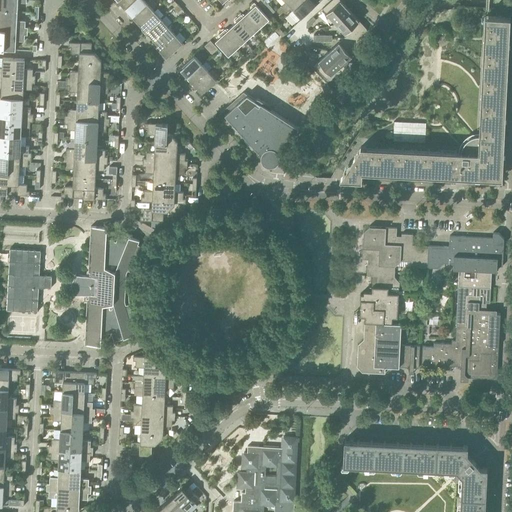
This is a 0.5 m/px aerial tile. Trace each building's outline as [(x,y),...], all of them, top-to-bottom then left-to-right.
[(6,0),(6,11),(18,11),(18,2),(27,2),(26,0),(6,0)] [(147,2),(144,0),(133,0),(125,8),(129,12),(127,14),(130,17),(147,2)] [(288,0),(286,2),(294,10),(304,0),(288,0)] [(290,13),(297,21),(316,5),(311,0),(304,0),(294,10),(290,13)] [(331,0),(322,8),(336,23),(350,10),(340,0),(331,0)] [(154,10),(147,2),(130,17),(133,20),(135,19),(139,24),(154,10)] [(252,7),(248,12),(261,26),(269,19),(254,2),(251,6),(252,7)] [(268,3),(267,4),(263,7),(270,15),(275,11),(268,3)] [(178,13),(182,9),(177,4),(173,8),(178,13)] [(161,18),(154,10),(139,24),(143,28),(142,30),(145,33),(161,18)] [(364,25),(350,10),(336,23),(347,35),(349,38),(364,25)] [(18,11),(6,11),(5,30),(28,31),(28,27),(26,27),(26,20),(17,20),(18,11)] [(253,33),(261,26),(248,12),(243,16),(241,14),(238,17),(253,33)] [(345,171),(340,179),(362,180),(363,172),(369,172),(455,176),(503,179),(505,137),(511,18),(511,17),(488,16),(482,135),(478,135),(475,135),(473,136),(471,137),(469,138),(467,140),(466,141),(464,143),(463,145),(462,147),(461,150),(461,151),(461,154),(359,149),(345,171)] [(236,22),(232,26),(245,41),(253,33),(238,17),(235,20),(236,22)] [(149,35),(154,40),(168,26),(161,18),(145,33),(148,36),(149,35)] [(349,38),(347,35),(343,38),(356,52),(367,36),(368,33),(368,30),(366,28),(364,25),(349,38)] [(176,34),(168,26),(154,40),(158,44),(156,46),(159,49),(176,34)] [(237,48),(245,41),(232,26),(227,30),(225,28),(222,31),(237,48)] [(28,31),(5,30),(4,49),(16,50),(17,40),(25,41),(25,34),(28,35),(28,31)] [(229,55),(237,48),(222,31),(219,34),(221,36),(216,41),(229,55)] [(262,44),(266,48),(279,37),(275,33),(262,44)] [(183,43),(176,34),(159,49),(167,58),(183,43)] [(356,52),(343,38),(329,51),(342,65),(356,52)] [(205,46),(212,54),(218,48),(211,40),(205,46)] [(80,53),(79,62),(90,63),(101,63),(101,60),(95,53),(91,52),(92,43),(69,42),(69,46),(72,46),(71,53),(80,53)] [(342,65),(329,51),(314,65),(327,79),(342,65)] [(183,72),(188,77),(202,64),(194,55),(178,70),(181,74),(183,72)] [(0,77),(13,78),(14,58),(3,58),(3,67),(0,67),(0,77)] [(25,59),(14,58),(13,78),(35,79),(35,76),(33,75),(33,69),(25,68),(25,59)] [(89,82),(90,63),(79,62),(79,71),(70,71),(70,77),(67,77),(67,81),(89,82)] [(101,63),(90,63),(89,82),(111,83),(112,79),(109,79),(109,73),(101,72),(101,63)] [(209,71),(202,64),(188,77),(192,81),(190,83),(193,86),(209,71)] [(217,80),(209,71),(193,86),(196,90),(197,88),(202,93),(217,80)] [(0,87),(2,88),(1,97),(12,97),(13,78),(0,77),(0,87)] [(13,78),(12,97),(23,98),(24,89),(32,89),(32,83),(35,83),(35,79),(13,78)] [(77,100),(88,101),(89,82),(67,81),(67,84),(70,84),(69,91),(78,91),(77,100)] [(89,82),(88,101),(99,101),(100,92),(108,93),(109,86),(111,86),(111,83),(89,82)] [(245,92),(221,114),(225,119),(228,117),(234,124),(232,126),(237,133),(240,131),(246,138),(244,140),(250,146),(252,144),(258,151),(256,153),(265,164),(266,163),(269,167),(274,167),(276,163),(283,153),(280,150),(286,141),(289,143),(292,139),(299,128),(270,109),(272,106),(260,98),(259,98),(258,98),(257,98),(256,98),(256,99),(255,99),(245,92)] [(0,115),(11,116),(12,97),(1,97),(1,106),(0,105),(0,115)] [(23,107),(23,98),(12,97),(11,116),(33,117),(33,114),(31,114),(31,107),(23,107)] [(66,119),(87,120),(88,101),(77,100),(77,109),(68,109),(68,115),(66,115),(66,119)] [(88,101),(87,120),(109,121),(110,118),(107,117),(107,111),(99,111),(99,101),(88,101)] [(0,135),(10,136),(11,116),(0,115),(0,135)] [(11,116),(10,136),(21,136),(22,127),(30,127),(30,121),(33,121),(33,117),(11,116)] [(75,139),(86,139),(87,120),(66,119),(65,123),(68,123),(68,129),(76,130),(75,139)] [(87,120),(86,139),(97,140),(98,131),(106,131),(107,125),(109,125),(109,121),(87,120)] [(425,143),(426,124),(426,123),(394,121),(394,124),(394,128),(393,141),(425,143)] [(145,123),(145,127),(148,127),(148,134),(156,134),(155,143),(166,143),(178,144),(178,141),(171,134),(167,133),(168,124),(145,123)] [(0,154),(9,155),(10,136),(0,135),(0,154)] [(10,136),(9,155),(31,156),(31,153),(29,152),(29,146),(21,145),(21,136),(10,136)] [(64,158),(86,159),(86,139),(75,139),(75,148),(67,148),(66,154),(64,154),(64,158)] [(86,139),(86,159),(107,160),(108,156),(105,156),(105,150),(97,149),(97,140),(86,139)] [(165,163),(166,143),(155,143),(155,152),(147,152),(146,158),(144,158),(143,162),(165,163)] [(177,153),(178,144),(166,143),(165,163),(188,164),(188,160),(185,160),(185,154),(177,153)] [(0,173),(8,174),(9,155),(0,154),(0,173)] [(9,155),(8,174),(20,175),(20,166),(28,166),(28,160),(31,160),(31,156),(9,155)] [(74,177),(85,178),(86,159),(64,158),(63,161),(66,161),(66,168),(74,168),(74,177)] [(86,159),(85,178),(96,178),(96,169),(104,170),(105,163),(107,164),(107,160),(86,159)] [(153,181),(165,182),(165,163),(143,162),(143,165),(146,165),(146,172),(154,172),(153,181)] [(165,163),(165,182),(176,182),(176,173),(184,174),(185,167),(187,168),(188,164),(165,163)] [(0,193),(7,194),(8,174),(0,173),(0,193)] [(8,174),(7,194),(29,195),(30,191),(27,191),(27,184),(19,184),(20,175),(8,174)] [(62,196),(84,197),(85,178),(74,177),(73,186),(65,186),(64,192),(62,192),(62,196)] [(95,188),(96,178),(85,178),(84,197),(106,199),(106,195),(103,194),(103,188),(95,188)] [(153,201),(164,201),(165,182),(153,181),(153,190),(145,190),(144,196),(142,196),(142,200),(152,201),(153,201)] [(176,182),(165,182),(164,201),(175,202),(186,203),(186,198),(183,198),(183,192),(175,192),(176,182)] [(164,201),(153,201),(152,201),(152,210),(144,209),(143,216),(141,215),(141,220),(152,220),(162,221),(163,221),(164,211),(167,211),(175,205),(175,202),(164,201)] [(120,233),(117,241),(116,241),(107,237),(107,227),(91,226),(89,272),(90,272),(90,276),(84,275),(84,276),(76,274),(71,284),(74,295),(83,294),(83,295),(89,294),(89,299),(87,299),(85,344),(102,345),(102,335),(112,332),(114,341),(135,335),(134,331),(138,329),(135,323),(132,315),(131,311),(130,304),(126,304),(125,301),(126,273),(128,270),(132,271),(133,266),(134,262),(137,256),(142,247),(138,244),(140,241),(120,233)] [(364,231),(363,259),(368,259),(368,264),(367,275),(372,276),(372,286),(380,286),(380,289),(387,289),(386,291),(399,292),(400,282),(395,277),(395,266),(401,261),(411,261),(416,267),(427,268),(429,246),(417,245),(412,245),(413,234),(402,234),(402,236),(397,236),(397,228),(370,227),(364,231)] [(449,247),(448,263),(454,264),(454,269),(459,269),(458,286),(491,288),(491,286),(492,271),(497,271),(497,266),(503,266),(504,250),(504,239),(501,235),(499,233),(493,233),(493,238),(450,236),(449,247)] [(429,246),(427,268),(439,268),(444,263),(448,263),(449,247),(429,246)] [(10,250),(7,312),(38,313),(39,289),(51,289),(52,277),(39,276),(41,252),(10,250)] [(361,293),(360,315),(365,315),(365,318),(365,320),(365,321),(366,321),(392,322),(393,319),(393,317),(398,317),(399,292),(386,291),(387,289),(380,289),(380,286),(372,286),(372,291),(364,290),(364,291),(364,293),(361,293)] [(457,320),(456,326),(489,327),(490,313),(486,313),(487,302),(490,303),(490,302),(491,288),(458,286),(458,288),(458,290),(457,320)] [(423,346),(422,368),(451,369),(451,366),(464,366),(466,366),(465,373),(467,375),(469,377),(494,378),(497,375),(500,314),(490,313),(489,327),(456,326),(456,340),(452,340),(452,343),(434,343),(434,346),(423,346)] [(365,322),(364,339),(358,344),(357,366),(363,372),(385,373),(385,366),(399,366),(400,345),(401,323),(365,322)] [(400,345),(399,366),(419,367),(420,345),(400,345)] [(144,367),(144,375),(144,376),(155,376),(166,377),(166,376),(166,374),(159,367),(156,366),(156,357),(134,356),(134,360),(136,360),(136,366),(144,367)] [(0,368),(0,388),(9,389),(9,379),(17,380),(18,373),(21,374),(21,369),(0,368)] [(74,392),(75,372),(53,371),(53,375),(55,375),(55,382),(63,382),(63,391),(74,392)] [(85,392),(85,383),(94,384),(94,377),(97,377),(97,373),(75,372),(74,392),(85,392)] [(154,396),(155,376),(144,376),(144,375),(133,375),(133,379),(135,379),(135,386),(143,386),(143,395),(154,396)] [(177,377),(166,376),(166,377),(155,376),(154,396),(165,396),(166,387),(174,388),(174,381),(177,381),(177,377)] [(9,389),(0,388),(0,407),(19,408),(19,405),(16,404),(17,398),(8,398),(9,389)] [(73,411),(74,392),(63,391),(62,400),(54,400),(54,406),(51,406),(51,410),(73,411)] [(84,401),(85,392),(74,392),(73,411),(95,412),(95,408),(93,408),(93,402),(84,401)] [(131,414),(153,415),(154,396),(143,395),(142,404),(134,404),(134,410),(131,410),(131,414)] [(165,396),(154,396),(153,415),(175,416),(175,412),(173,412),(173,406),(165,405),(165,396)] [(19,408),(0,407),(0,426),(7,427),(7,418),(16,418),(16,412),(19,412),(19,408)] [(61,420),(61,430),(72,430),(73,411),(51,410),(51,414),(53,414),(53,420),(61,420)] [(95,412),(73,411),(72,430),(83,431),(83,421),(92,422),(92,415),(95,416),(95,412)] [(141,424),(141,433),(152,434),(153,415),(131,414),(131,417),(133,418),(133,424),(141,424)] [(153,415),(152,434),(163,435),(164,426),(172,426),(172,420),(175,420),(175,416),(153,415)] [(0,426),(0,446),(17,447),(17,443),(14,443),(15,437),(6,436),(7,427),(0,426)] [(49,445),(49,448),(71,449),(72,430),(61,430),(60,439),(52,438),(52,445),(49,445)] [(72,430),(71,449),(93,451),(93,447),(91,447),(91,440),(83,440),(83,431),(72,430)] [(155,444),(163,438),(163,435),(152,434),(141,433),(140,443),(132,442),(132,449),(129,448),(129,452),(151,454),(152,444),(155,444)] [(293,511),(294,502),(295,488),(296,463),(298,437),(284,437),(283,447),(248,446),(247,453),(244,453),(243,467),(247,467),(246,473),(239,472),(239,487),(246,487),(245,492),(242,492),(241,501),(234,501),(233,510),(235,510),(234,511),(293,511)] [(345,440),(344,465),(450,470),(450,476),(450,477),(452,479),(452,480),(475,460),(468,452),(468,446),(463,445),(463,446),(464,446),(464,449),(346,443),(346,440),(345,440)] [(17,447),(0,446),(0,465),(5,466),(5,457),(14,457),(14,451),(17,451),(17,447)] [(59,459),(59,468),(70,469),(71,449),(49,448),(49,452),(51,452),(51,459),(59,459)] [(93,451),(71,449),(70,469),(81,469),(82,460),(90,461),(90,454),(93,454),(93,451)] [(475,460),(452,480),(453,481),(455,482),(456,482),(462,483),(460,511),(482,511),(484,471),(487,471),(487,472),(488,467),(481,467),(475,460)] [(0,465),(0,484),(15,485),(15,482),(13,481),(13,475),(4,475),(5,466),(0,465)] [(47,483),(47,487),(69,488),(70,469),(59,468),(58,477),(50,477),(50,483),(47,483)] [(70,469),(69,488),(91,489),(91,485),(89,485),(89,479),(81,478),(81,469),(70,469)] [(15,485),(0,484),(0,504),(3,505),(3,495),(12,495),(12,489),(15,489),(15,485)] [(69,488),(47,487),(47,491),(49,491),(49,497),(57,498),(57,507),(68,507),(69,488)] [(188,509),(196,502),(199,498),(189,487),(185,490),(182,487),(174,494),(188,509)] [(91,489),(69,488),(68,507),(79,507),(80,498),(88,499),(88,493),(91,493),(91,489)] [(174,494),(166,502),(175,511),(184,511),(188,509),(174,494)] [(175,511),(166,502),(158,509),(160,511),(175,511)]
